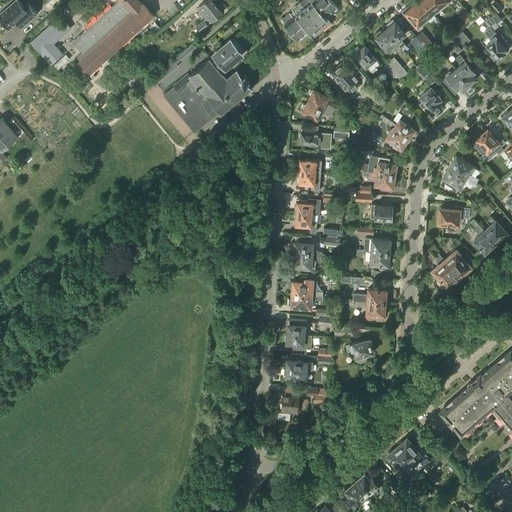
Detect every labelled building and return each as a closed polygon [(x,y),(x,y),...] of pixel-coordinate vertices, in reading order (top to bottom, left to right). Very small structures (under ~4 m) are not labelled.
[(18,0),(15,0),(0,13),(0,19),(8,29),(16,22),(17,23),(21,27),(20,27),(21,28),(37,13),(28,3),(24,7),(18,0)] [(118,0),(72,41),(82,52),(78,56),(81,60),(78,63),(88,75),(154,15),(143,3),(141,5),(137,1),(138,0),(118,0)] [(212,21),(224,11),(215,0),(205,0),(199,6),(212,21)] [(301,0),(300,1),(300,2),(323,29),(331,22),(326,15),(337,6),(332,0),(301,0)] [(416,28),(434,14),(422,0),(415,0),(402,11),(416,28)] [(422,0),(434,14),(450,0),(422,0)] [(497,13),(502,8),(495,1),(490,6),(497,13)] [(323,29),(300,2),(291,9),(293,12),(291,14),(290,13),(282,20),(285,23),(297,39),(309,29),(315,36),(323,29)] [(472,17),(466,10),(460,16),(466,23),(472,17)] [(50,64),(62,54),(53,43),(71,28),(61,16),(31,42),(50,64)] [(502,57),(504,55),(504,53),(505,52),(504,51),(508,49),(495,34),(496,33),(493,30),(498,26),(490,17),(485,21),(490,27),(484,32),(491,40),(486,45),(493,53),(490,55),(494,60),(497,57),(498,58),(500,57),(502,57)] [(394,21),(393,19),(387,24),(388,26),(385,29),(396,42),(398,45),(402,50),(407,46),(400,38),(405,33),(395,21),(394,21)] [(201,33),(209,27),(204,20),(196,26),(201,33)] [(396,42),(385,29),(382,32),(380,30),(374,34),(376,37),(375,37),(386,50),(389,53),(393,50),(393,47),(391,45),(392,45),(398,53),(402,50),(398,45),(396,42)] [(426,50),(432,45),(421,32),(416,37),(426,50)] [(458,50),(463,46),(452,34),(448,38),(458,50)] [(217,58),(213,62),(222,73),(226,69),(225,67),(232,62),(234,65),(238,62),(236,59),(242,53),(245,50),(235,37),(231,40),(231,39),(214,53),(217,58)] [(359,47),(355,52),(356,53),(355,53),(366,66),(371,71),(380,63),(365,45),(360,49),(359,47)] [(443,53),(447,50),(442,45),(439,48),(443,53)] [(436,59),(443,53),(439,48),(432,54),(436,59)] [(470,84),(476,78),(473,74),(475,72),(460,54),(455,58),(460,65),(456,68),(470,84)] [(66,55),(54,66),(58,70),(70,59),(66,55)] [(222,73),(213,62),(209,57),(189,74),(190,76),(186,79),(185,77),(164,94),(194,131),(219,111),(221,113),(252,87),(247,81),(250,79),(247,76),(245,73),(242,75),(237,69),(226,78),(222,73)] [(397,71),(402,67),(394,57),(389,61),(397,71)] [(395,81),(401,76),(397,71),(389,61),(383,66),(395,81)] [(414,68),(424,76),(429,82),(431,83),(437,78),(430,71),(421,61),(414,68)] [(332,71),(332,72),(342,85),(348,79),(351,82),(356,78),(353,75),(354,74),(344,62),(337,67),(336,68),(333,70),(332,71)] [(470,84),(456,68),(451,73),(450,71),(441,78),(455,94),(461,88),(462,90),(470,84)] [(435,114),(436,113),(437,113),(442,109),(441,108),(443,107),(440,104),(444,102),(441,99),(442,99),(438,95),(441,92),(434,84),(431,87),(431,86),(420,96),(424,101),(420,104),(423,108),(428,113),(432,110),(435,114)] [(332,112),(334,108),(325,103),(329,96),(313,89),(310,89),(308,94),(309,96),(310,97),(308,100),(326,109),(332,112)] [(326,109),(308,100),(307,103),(306,103),(303,104),(301,108),(302,111),(317,119),(320,112),(330,117),(332,112),(326,109)] [(511,108),(503,117),(511,127),(511,108)] [(408,124),(411,120),(403,114),(396,123),(390,119),(390,120),(385,116),(382,121),(387,124),(391,127),(409,139),(415,129),(408,124)] [(0,147),(2,149),(2,148),(23,130),(32,140),(13,117),(12,118),(15,120),(9,125),(2,117),(0,119),(0,147)] [(402,149),(409,139),(391,127),(387,124),(382,121),(379,124),(384,128),(385,130),(386,131),(388,132),(390,133),(386,138),(395,144),(394,146),(400,151),(401,149),(402,149)] [(334,128),(333,137),(349,138),(349,129),(334,128)] [(479,142),(475,145),(483,155),(487,151),(490,155),(496,150),(499,154),(504,149),(501,146),(502,145),(487,129),(482,134),(481,133),(477,137),(478,138),(476,139),(479,142)] [(381,146),(386,140),(376,133),(374,131),(373,131),(368,138),(381,146)] [(302,135),(300,136),(300,139),(301,141),(301,143),(309,143),(309,144),(321,145),(321,148),(331,148),(332,133),(322,132),(322,133),(310,133),(302,133),(302,135)] [(361,136),(351,135),(350,142),(360,144),(361,136)] [(369,164),(349,161),(348,168),(363,171),(363,170),(395,175),(397,163),(389,162),(390,158),(379,156),(379,157),(371,156),(369,164)] [(478,179),(471,175),(475,168),(472,166),(472,165),(457,156),(456,157),(454,157),(452,160),(452,162),(450,166),(466,176),(471,179),(476,182),(478,179)] [(321,173),(322,160),(317,160),(299,159),(299,171),(321,173)] [(459,187),(466,176),(450,166),(448,170),(446,171),(444,174),(444,176),(443,177),(447,179),(445,183),(453,188),(455,184),(459,187)] [(363,170),(363,171),(362,175),(373,177),(373,178),(376,178),(375,184),(375,188),(391,191),(392,190),(393,187),(395,175),(363,170)] [(321,173),(299,171),(298,184),(315,185),(314,190),(319,190),(320,185),(321,173)] [(371,202),(372,194),(356,193),(355,201),(371,202)] [(491,213),(496,208),(487,199),(482,203),(491,213)] [(297,200),(296,212),(318,214),(319,202),(314,202),(314,201),(297,200)] [(458,224),(459,216),(469,217),(469,215),(474,215),(475,211),(477,205),(468,202),(466,207),(454,206),(454,209),(451,209),(451,206),(447,205),(447,208),(439,208),(438,223),(444,223),(443,227),(453,228),(454,224),(458,224)] [(375,204),(371,204),(370,218),(375,218),(392,219),(393,206),(382,205),(382,204),(375,204)] [(318,214),(296,212),(295,225),(312,226),(311,232),(316,232),(317,221),(318,214)] [(491,225),(485,230),(496,242),(507,232),(492,216),(487,220),(491,225)] [(474,218),(471,221),(470,223),(479,234),(480,233),(481,234),(474,240),(485,252),(496,242),(485,230),(474,218)] [(373,234),(374,227),(357,226),(357,233),(373,234)] [(341,238),(324,236),(324,244),(340,246),(341,238)] [(371,251),(389,252),(390,239),(364,237),(363,249),(363,250),(371,251)] [(460,250),(464,246),(458,239),(452,241),(460,250)] [(322,256),(322,251),(316,251),(317,244),(312,243),(296,242),(295,254),(322,256)] [(426,248),(430,253),(435,250),(430,244),(426,248)] [(461,276),(464,274),(463,272),(470,266),(455,248),(450,252),(451,254),(445,260),(459,276),(460,275),(461,276)] [(388,265),(389,252),(371,251),(371,264),(380,264),(380,269),(388,269),(388,265)] [(451,285),(453,283),(453,281),(459,276),(445,260),(438,252),(432,257),(439,265),(434,270),(440,277),(434,282),(441,291),(447,286),(449,284),(451,285)] [(479,252),(475,257),(479,261),(484,257),(479,252)] [(322,260),(322,256),(295,254),(294,266),(315,267),(315,260),(322,260)] [(381,278),(381,271),(371,269),(371,278),(381,278)] [(316,290),(317,281),(313,281),(313,279),(305,279),(305,282),(293,281),(292,293),(323,295),(323,291),(316,290)] [(354,294),(354,300),(385,303),(386,289),(369,288),(368,295),(354,294)] [(322,300),(323,295),(292,293),(291,306),(311,307),(311,299),(322,300)] [(385,315),(385,303),(354,300),(353,305),(367,306),(367,314),(367,317),(368,318),(382,319),(384,318),(384,315),(385,315)] [(333,317),(333,309),(317,308),(316,315),(333,317)] [(333,326),(334,317),(319,316),(318,325),(333,326)] [(308,335),(309,321),(305,321),(289,319),(288,333),(308,335)] [(354,336),(354,327),(334,326),(334,335),(354,336)] [(308,335),(288,333),(288,335),(285,335),(285,340),(287,341),(287,342),(295,343),(295,348),(303,349),(303,348),(311,349),(312,335),(308,335)] [(374,352),(370,338),(350,343),(346,344),(348,351),(352,350),(355,349),(357,360),(360,361),(364,360),(366,357),(365,354),(374,352)] [(511,352),(511,351),(482,375),(480,373),(474,379),(467,384),(469,386),(441,411),(448,420),(447,420),(452,426),(453,425),(461,434),(493,407),(511,428),(511,466),(511,467),(511,352)] [(312,370),(312,362),(306,362),(287,360),(287,367),(284,367),(283,375),(286,375),(286,376),(296,377),(296,380),(304,380),(304,377),(305,377),(305,369),(312,370)] [(286,394),(283,393),(282,412),(298,413),(299,395),(298,395),(299,386),(286,386),(286,394)] [(318,388),(307,388),(307,395),(314,395),(313,403),(324,404),(325,395),(318,395),(318,388)] [(413,465),(423,456),(407,438),(397,446),(413,465)] [(409,469),(413,465),(397,446),(387,454),(390,458),(387,461),(394,469),(397,466),(400,470),(406,465),(409,469)] [(437,467),(443,463),(435,454),(430,459),(437,467)] [(382,473),(379,476),(384,482),(387,479),(382,473)] [(367,477),(365,474),(355,482),(368,497),(374,491),(379,496),(386,490),(381,484),(379,486),(370,475),(367,477)] [(412,494),(401,480),(395,485),(403,494),(404,493),(408,498),(412,494)] [(356,507),(368,497),(355,482),(346,490),(349,493),(346,495),(356,507)] [(474,505),(479,501),(472,493),(467,497),(474,505)] [(408,511),(418,511),(410,503),(405,508),(408,511)]
